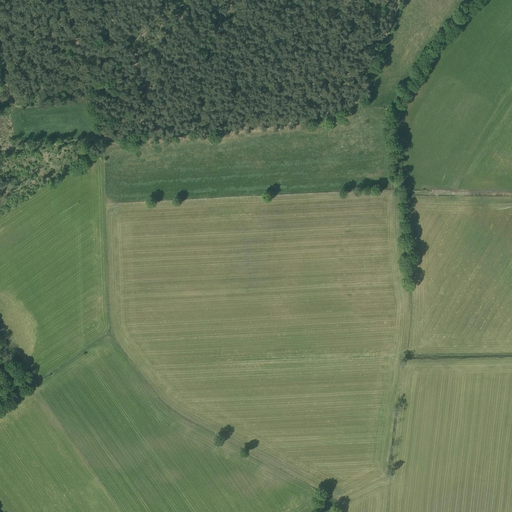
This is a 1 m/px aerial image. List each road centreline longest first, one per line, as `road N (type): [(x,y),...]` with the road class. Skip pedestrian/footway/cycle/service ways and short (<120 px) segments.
road 1 (track): [(0,148),(328,116)]
road 2 (track): [(328,116),(359,100),(400,0)]
